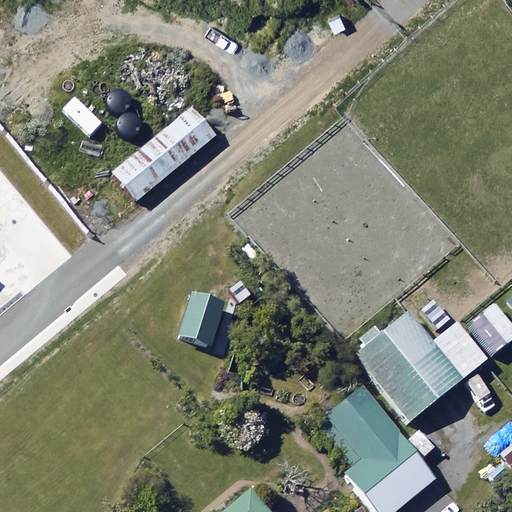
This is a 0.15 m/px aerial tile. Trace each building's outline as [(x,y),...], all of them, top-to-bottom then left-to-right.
[(212,141),(188,112),(181,118),(110,177),(134,206),(212,141)] [(225,303),(191,293),(178,335),(213,345),(225,303)] [(511,324),(495,303),(467,326),(491,355),(511,337),(511,324)] [(468,377),(483,366),(452,327),(428,347),(405,318),(351,360),(405,428),(468,377)] [(397,511),(431,485),(357,393),(312,429),(347,474),(341,478),(368,511),(397,511)] [(258,511),(238,491),(215,511),(258,511)]
